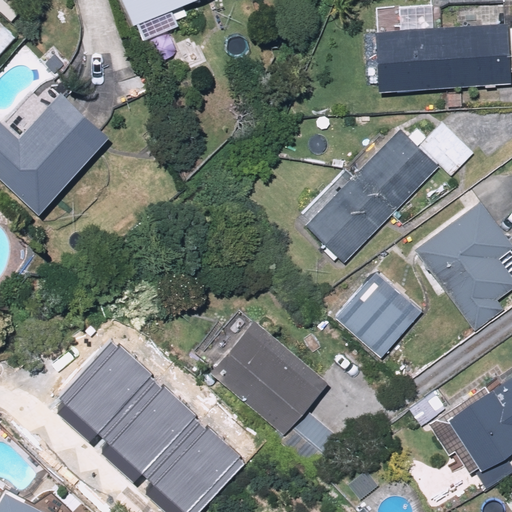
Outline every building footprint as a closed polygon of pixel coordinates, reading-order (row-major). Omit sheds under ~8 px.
[(123,0),(132,21),(138,19),(146,38),(185,23),(178,6),(192,0),(123,0)] [(0,57),(19,40),(0,20),(0,57)] [(511,25),(381,28),(382,86),(511,83),(511,25)] [(0,115),(0,168),(45,209),(116,131),(67,86),(21,135),(0,115)] [(309,220),(330,241),(326,246),(338,258),(342,254),(349,260),(442,166),(421,144),(403,126),(309,220)] [(479,326),(507,306),(500,296),(511,287),(511,265),(505,255),(511,250),(511,237),(484,199),(421,243),(479,326)] [(426,309),(380,268),(340,313),(385,354),(426,309)] [(336,380),(260,315),(215,368),(281,424),(291,433),(309,412),(336,380)] [(61,399),(184,511),(192,511),(243,458),(115,341),(61,399)] [(420,370),(403,352),(389,365),(406,383),(420,370)] [(511,378),(457,414),(488,462),(511,446),(511,378)] [(449,406),(435,388),(409,409),(423,427),(449,406)] [(342,441),(309,412),(291,433),(281,424),(273,433),(317,470),(342,441)] [(50,511),(15,490),(0,511),(50,511)]
